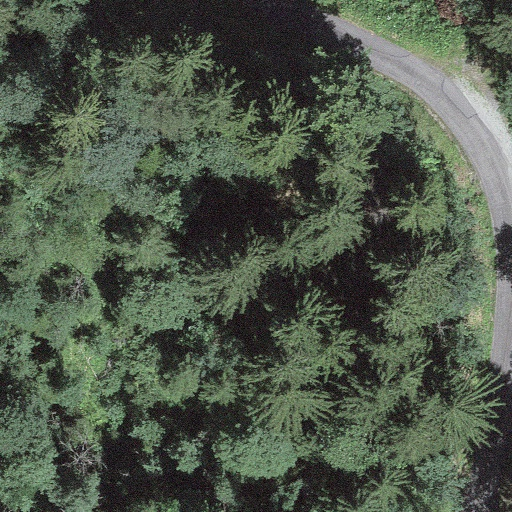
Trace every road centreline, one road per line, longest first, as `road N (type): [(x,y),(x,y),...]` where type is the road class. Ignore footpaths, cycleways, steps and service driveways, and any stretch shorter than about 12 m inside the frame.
road 1 (track): [(269,0),(437,87),(494,161),(511,235)]
road 2 (track): [(511,307),(463,511)]
